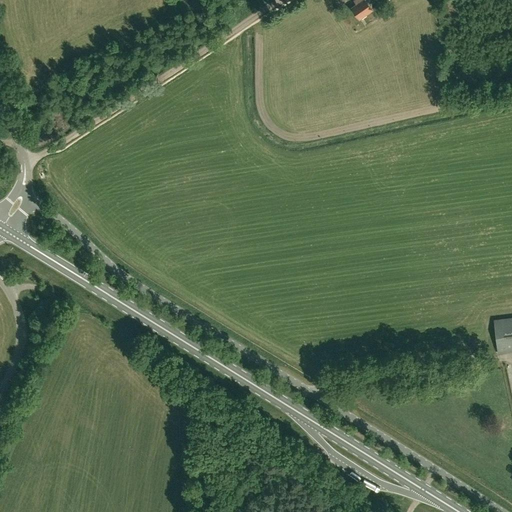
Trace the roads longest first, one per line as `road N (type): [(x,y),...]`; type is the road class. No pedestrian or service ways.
road 1 (unclassified): [(501,511),(128,280),(27,199)]
road 2 (primary): [(458,511),(1,229)]
road 3 (track): [(46,152),(245,24)]
road 4 (unclassified): [(0,395),(21,335),(0,280)]
